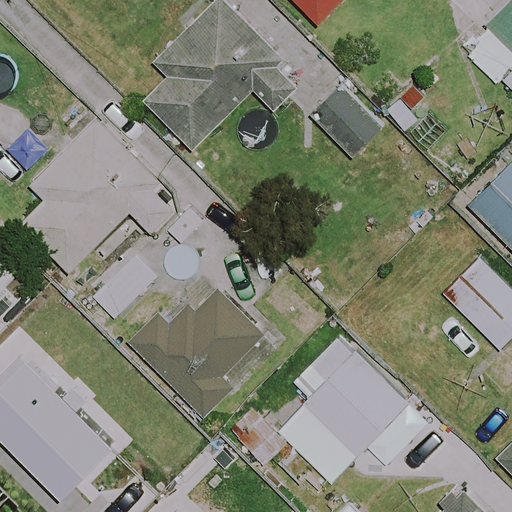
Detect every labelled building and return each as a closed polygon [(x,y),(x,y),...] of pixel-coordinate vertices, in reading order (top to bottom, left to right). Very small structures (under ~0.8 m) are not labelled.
[(272,52),(221,0),(214,0),(156,57),(172,73),(143,101),(192,151),(264,80),(254,70),(272,52)] [(294,0),(319,24),(341,0),(294,0)] [(511,0),(509,0),(484,25),(485,26),(458,52),(498,93),(507,83),(511,88),(511,0)] [(381,128),(342,87),(312,117),(351,157),(381,128)] [(8,240),(55,286),(117,223),(139,244),(177,206),(90,121),(29,183),(47,201),(17,231),(8,240)] [(511,151),(463,196),(511,249),(511,151)] [(156,275),(134,253),(92,297),(114,319),(156,275)] [(511,337),(511,290),(479,257),(442,294),(499,350),(511,337)] [(208,422),(239,391),(222,373),(232,364),(262,334),(214,285),(166,332),(151,317),(127,340),(203,417),(208,422)] [(0,314),(8,307),(0,298),(0,314)] [(408,404),(335,335),(308,364),(326,381),(277,432),(332,484),(408,404)] [(0,443),(22,424),(0,400),(0,443)] [(285,442),(252,408),(229,431),(262,465),(285,442)] [(511,437),(494,455),(511,473),(511,437)] [(482,511),(463,493),(443,511),(482,511)]
